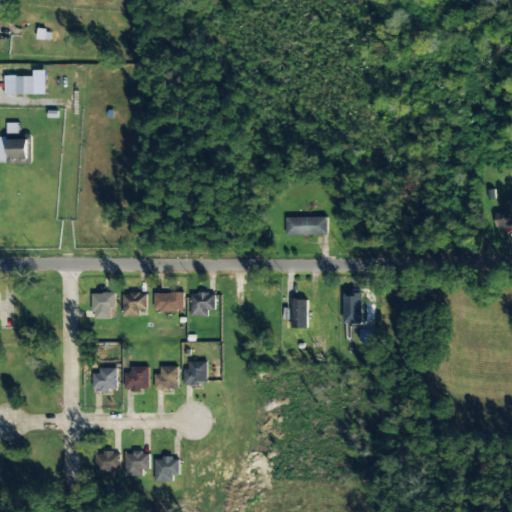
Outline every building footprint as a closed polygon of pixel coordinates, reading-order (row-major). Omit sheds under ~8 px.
[(34,76),(5,76),(5,95),(34,95),(34,76)] [(19,123),(7,123),(9,165),(30,164),(29,139),(20,140),(19,123)] [(511,200),(501,201),(502,213),(495,214),(496,229),(511,228),(511,200)] [(327,217),(285,218),(286,236),(328,235),(327,217)] [(115,293),(93,293),(93,319),(112,319),(112,309),(115,309),(115,293)] [(140,317),(140,310),(147,310),(147,293),(123,293),(122,316),(140,317)] [(154,293),(155,312),(184,311),(184,293),(154,293)] [(208,316),(208,311),(215,310),(215,293),(191,294),(191,317),(208,316)] [(367,299),(341,299),(341,315),(367,316),(367,299)] [(291,328),(307,329),(308,300),(292,300),(291,328)] [(360,342),(373,342),(373,330),(360,330),(360,342)] [(208,362),(189,361),(189,370),(183,370),(183,384),(207,385),(208,362)] [(178,367),(161,367),(161,375),(155,375),(155,390),(178,390),(178,367)] [(149,390),(149,369),(125,369),(125,391),(149,390)] [(93,370),(93,390),(117,391),(117,370),(93,370)] [(120,452),(96,453),(96,476),(120,475),(120,452)] [(125,453),(125,476),(149,476),(148,452),(125,453)] [(179,480),(180,459),(155,458),(154,480),(179,480)]
